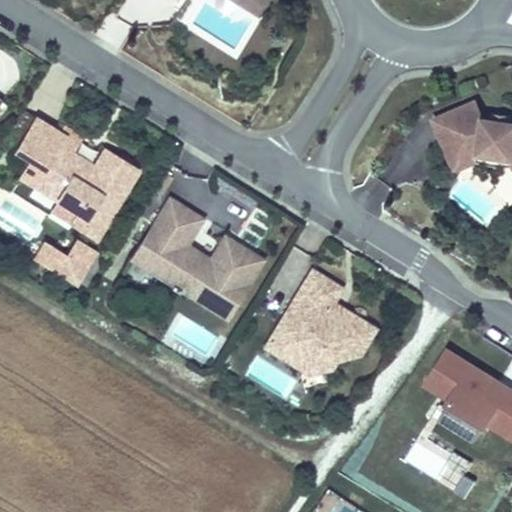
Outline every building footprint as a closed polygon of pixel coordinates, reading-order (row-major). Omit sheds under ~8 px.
[(255,1),(254,0),(236,0),(250,9),(255,1)] [(511,115),(507,122),(473,114),(466,96),(424,114),(435,141),(447,136),(454,155),(468,150),(505,159),(511,163),(511,115)] [(91,239),(133,172),(100,151),(88,171),(65,157),(72,146),(31,121),(11,152),(25,161),(29,154),(43,162),(29,186),(52,200),(73,213),(66,223),(91,239)] [(454,155),(447,136),(435,141),(444,165),(466,156),(501,164),(511,170),(511,163),(505,159),(468,150),(454,155)] [(29,186),(43,162),(29,154),(25,161),(15,177),(29,186)] [(226,311),(259,258),(221,234),(205,260),(182,246),(198,220),(164,199),(131,254),(150,264),(147,269),(186,293),(189,288),(226,311)] [(66,223),(73,213),(52,200),(42,216),(63,229),(66,223)] [(74,281),(94,249),(74,237),(64,254),(40,240),(30,255),(74,281)] [(370,322),(339,302),(333,311),(323,304),(328,295),(337,282),(307,263),(264,331),(273,336),(284,334),(295,340),(301,367),(325,361),(324,355),(354,348),(370,322)] [(333,311),(339,302),(328,295),(323,304),(333,311)] [(301,367),(295,340),(284,334),(273,336),(264,331),(259,340),(301,367)] [(511,437),(511,392),(440,350),(420,383),(445,398),(442,402),(479,424),(481,420),(511,438),(511,437)] [(479,424),(442,402),(432,420),(468,442),(479,424)] [(482,475),(456,456),(440,478),(466,497),(482,475)]
